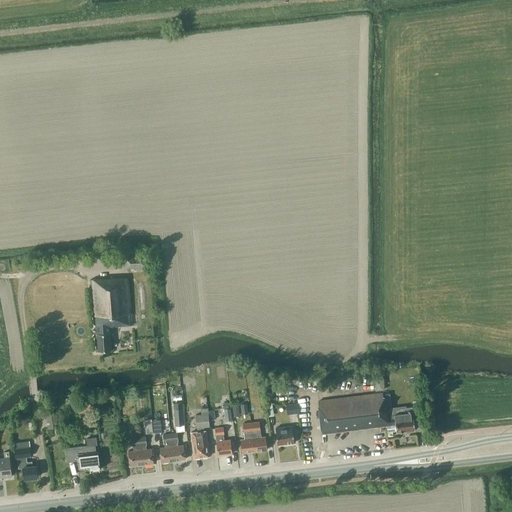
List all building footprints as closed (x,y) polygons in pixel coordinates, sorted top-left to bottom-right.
[(145,256),(125,257),(126,269),(146,267),(145,256)] [(93,324),(94,324),(96,352),(111,350),(110,327),(132,326),(129,278),(90,280),(93,324)] [(108,390),(97,391),(98,400),(109,398),(108,390)] [(412,411),(405,411),(405,413),(385,416),(382,394),(318,402),(323,434),(386,426),(387,437),(392,436),(392,432),(396,432),(396,433),(405,432),(405,433),(411,432),(411,431),(414,431),(412,411)] [(91,412),(89,398),(76,400),(78,414),(91,412)] [(44,401),(48,427),(58,425),(56,415),(53,415),(51,400),(44,401)] [(184,425),(182,404),(173,404),(175,426),(184,425)] [(287,414),(298,413),(297,404),(286,406),(287,414)] [(232,421),(230,408),(228,408),(223,409),(225,422),(232,421)] [(208,414),(200,415),(195,415),(197,430),(204,429),(204,427),(209,427),(208,414)] [(153,433),(152,419),(144,420),(145,434),(153,433)] [(254,451),(266,450),(265,438),(260,438),(258,422),(251,423),(254,451)] [(242,453),(254,451),(251,423),(242,424),(244,440),(240,441),(242,453)] [(277,444),(294,442),(292,427),(275,429),(277,444)] [(217,456),(231,454),(230,440),(223,441),(222,435),(223,434),(222,428),(214,429),(217,456)] [(193,459),(208,456),(204,431),(189,433),(193,459)] [(173,461),(184,460),(183,445),(177,446),(177,442),(176,433),(169,434),(173,461)] [(161,463),(173,461),(169,434),(162,435),(163,443),(164,443),(165,447),(159,448),(161,463)] [(141,465),(153,464),(151,449),(146,449),(145,446),(146,445),(145,437),(138,438),(141,465)] [(86,439),(87,445),(65,448),(67,462),(78,461),(78,469),(89,467),(90,470),(99,469),(97,452),(95,452),(94,445),(96,445),(95,438),(86,439)] [(129,466),(141,465),(138,438),(130,439),(131,447),(132,447),(133,451),(128,451),(129,466)] [(23,478),(37,477),(36,466),(32,467),(32,462),(27,462),(27,457),(31,456),(30,448),(14,449),(15,458),(17,458),(18,468),(22,468),(23,478)] [(0,469),(1,478),(12,476),(9,457),(8,451),(3,452),(4,458),(0,458),(0,469)]
